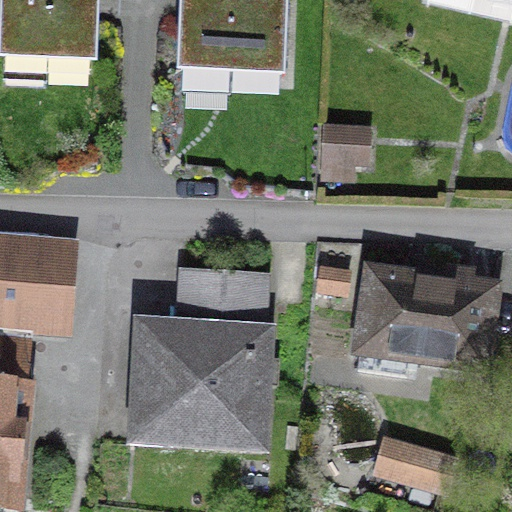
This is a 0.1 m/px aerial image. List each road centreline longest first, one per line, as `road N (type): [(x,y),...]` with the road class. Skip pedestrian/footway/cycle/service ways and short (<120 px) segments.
road 1 (residential): [(137,217),(511,228)]
road 2 (residential): [(146,0),(137,217)]
road 3 (residential): [(0,212),(137,217)]
